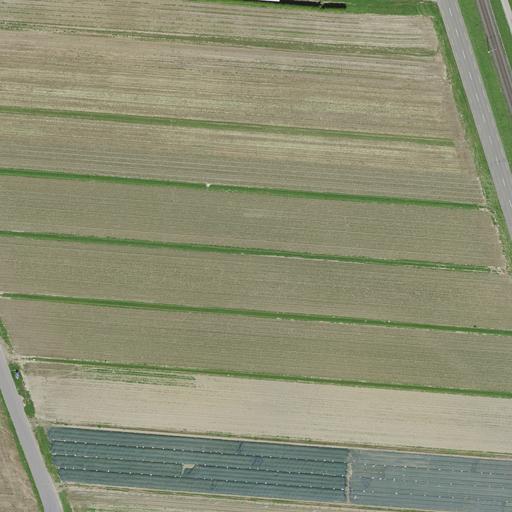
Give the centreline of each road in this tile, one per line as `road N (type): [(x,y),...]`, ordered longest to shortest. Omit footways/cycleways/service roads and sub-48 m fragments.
road 1 (tertiary): [(447,0),(511,205)]
road 2 (track): [(0,369),(52,511)]
road 3 (track): [(307,0),(443,0)]
